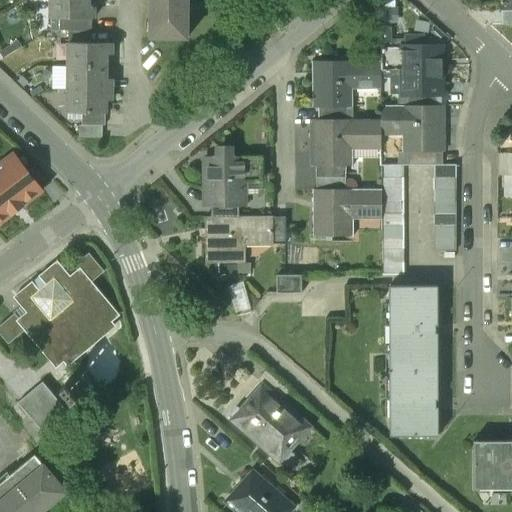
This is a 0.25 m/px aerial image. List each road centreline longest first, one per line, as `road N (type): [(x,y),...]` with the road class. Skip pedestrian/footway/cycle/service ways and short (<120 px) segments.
road 1 (track): [(159,331),(234,332),(260,346),(446,511)]
road 2 (residential): [(505,70),(475,120),(473,410)]
road 3 (tertiary): [(104,201),(129,228),(149,280),(184,511)]
road 4 (residential): [(167,146),(131,78),(131,0)]
road 5 (tertiary): [(0,102),(104,201)]
road 6 (residential): [(267,55),(282,76),(284,191)]
road 7 (residential): [(167,146),(267,55)]
road 8 (residential): [(0,276),(104,201)]
